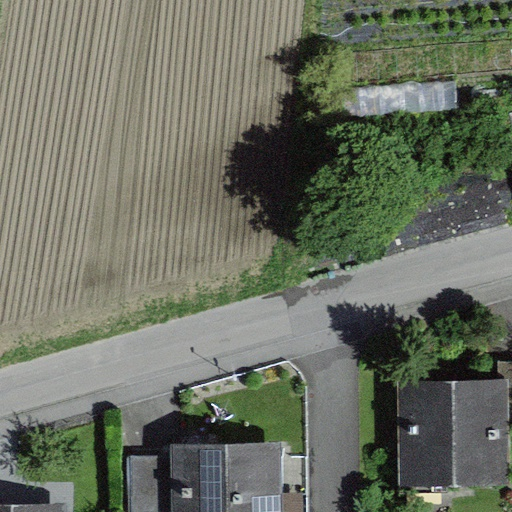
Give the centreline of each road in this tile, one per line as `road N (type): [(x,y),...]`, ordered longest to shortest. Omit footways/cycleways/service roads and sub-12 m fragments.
road 1 (unclassified): [(0,395),(331,303)]
road 2 (unclassified): [(331,511),(331,303)]
road 3 (unclassified): [(331,303),(511,253)]
